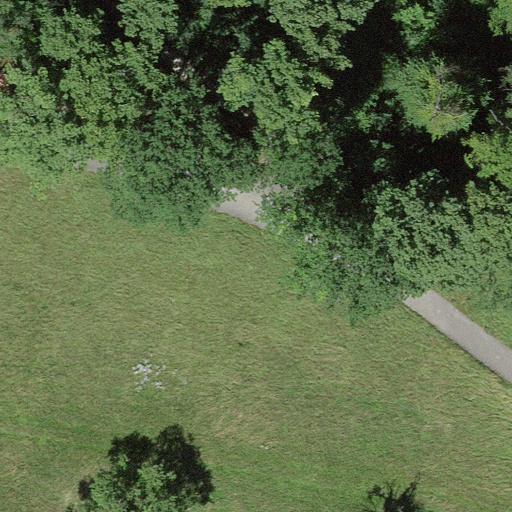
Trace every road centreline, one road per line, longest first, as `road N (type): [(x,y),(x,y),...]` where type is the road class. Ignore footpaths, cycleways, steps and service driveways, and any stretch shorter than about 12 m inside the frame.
road 1 (track): [(67,0),(291,157),(294,226)]
road 2 (track): [(0,121),(157,160),(294,226)]
road 3 (track): [(294,226),(404,284),(511,364)]
